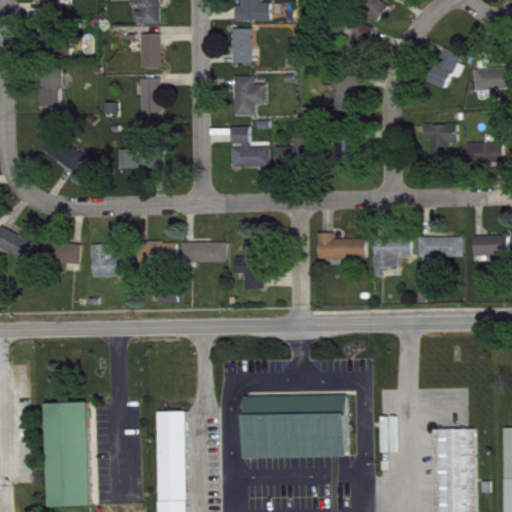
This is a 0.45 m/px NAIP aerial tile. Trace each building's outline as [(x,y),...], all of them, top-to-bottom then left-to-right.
[(47,0),(47,16),(67,16),(66,0),(47,0)] [(167,0),(137,0),(137,11),(148,11),(147,19),(142,19),(141,32),(167,32),(167,0)] [(268,0),(248,0),(248,14),(243,14),(243,29),(278,29),(278,10),(268,10),(268,0)] [(396,14),(385,6),(390,0),(364,0),(358,9),(385,29),(396,14)] [(359,39),(349,59),(367,68),(382,38),(360,26),(355,37),(359,39)] [(64,30),(44,30),(44,55),(52,55),(52,63),(65,63),(64,30)] [(260,71),(260,37),(240,37),(240,72),(260,71)] [(168,41),(149,41),(149,76),(169,76),(168,41)] [(458,83),(466,86),(470,73),(466,72),(469,63),(448,55),(436,91),(453,97),(458,83)] [(511,76),(482,77),(483,98),(511,96),(511,76)] [(48,115),(68,115),(69,82),(49,81),(48,115)] [(363,120),(365,83),(345,83),(344,119),(363,120)] [(243,84),(242,123),(262,124),(263,112),(273,113),(273,93),(262,92),(262,85),(243,84)] [(148,121),(168,121),(169,87),(149,86),(148,121)] [(126,111),(113,111),(113,122),(126,122),(126,111)] [(431,133),(431,150),(437,150),(437,170),(457,170),(456,152),(465,151),(465,132),(431,133)] [(277,175),(277,155),(258,155),(257,135),(239,135),(240,175),(277,175)] [(84,177),(92,158),(57,143),(49,162),(84,177)] [(283,155),(283,175),(319,175),(320,155),(314,155),(314,145),(302,145),(301,156),(283,155)] [(360,149),(339,149),(338,173),(360,173),(360,149)] [(511,151),(474,151),(473,171),(511,171),(511,151)] [(128,177),(165,177),(165,157),(128,157),(128,177)] [(0,254),(33,266),(40,248),(7,236),(0,254)] [(326,267),(374,267),(374,247),(341,247),(341,241),(326,241),(326,267)] [(481,264),(511,263),(511,243),(481,244),(481,264)] [(418,245),(381,246),(382,284),(391,283),(391,276),(406,276),(406,266),(419,265),(418,245)] [(470,245),(426,245),(426,265),(470,265),(470,245)] [(87,271),(87,251),(51,250),(51,270),(87,271)] [(184,250),(147,250),(148,273),(184,272),(184,250)] [(234,250),(189,251),(190,271),(234,270),(234,250)] [(242,265),(243,281),(252,280),(253,297),(273,297),(271,250),(253,250),(253,265),(242,265)] [(99,285),(135,285),(135,265),(118,265),(118,253),(99,253),(99,285)] [(184,299),(165,300),(166,312),(185,311),(184,299)] [(246,395),(247,457),(350,455),(349,393),(246,395)] [(161,511),(160,410),(188,409),(189,511),(161,511)] [(57,511),(53,412),(96,410),(99,511),(57,511)] [(436,511),(435,427),(477,427),(478,511),(436,511)]
